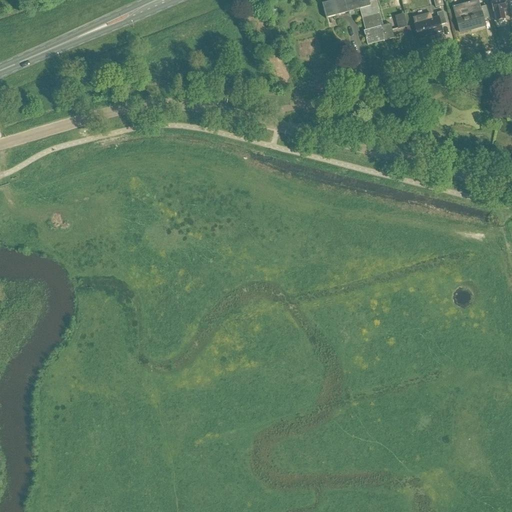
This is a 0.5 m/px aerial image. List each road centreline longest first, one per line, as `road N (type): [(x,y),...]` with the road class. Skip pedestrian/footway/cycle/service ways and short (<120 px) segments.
road 1 (tertiary): [(0,146),(147,105),(278,126)]
road 2 (tertiary): [(511,187),(278,126)]
road 3 (residential): [(511,55),(299,105)]
